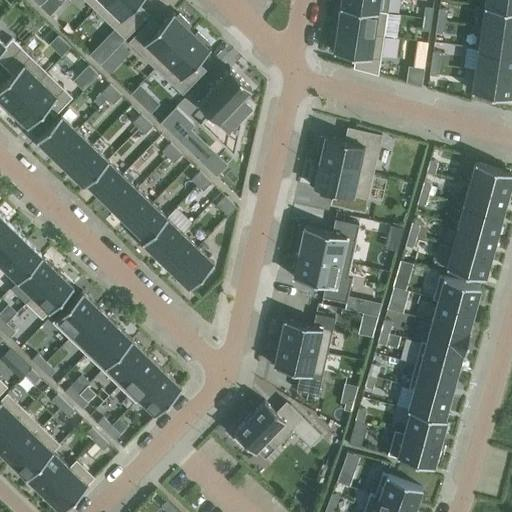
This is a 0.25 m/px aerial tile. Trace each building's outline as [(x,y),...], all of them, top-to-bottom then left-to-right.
[(85,0),(94,9),(103,0),(85,0)] [(103,0),(94,9),(124,38),(145,17),(134,6),(139,0),(103,0)] [(340,0),(339,5),(387,12),(377,10),(378,0),(340,0)] [(511,0),(484,0),(484,5),(511,9),(511,0)] [(383,35),(387,12),(339,5),(336,28),(383,35)] [(481,26),(511,30),(511,9),(484,5),(481,26)] [(423,18),(431,19),(433,7),(425,6),(423,18)] [(437,20),(445,21),(447,9),(439,8),(437,20)] [(155,67),(191,30),(187,27),(190,24),(179,13),(176,16),(173,13),(174,12),(173,11),(157,28),(148,20),(127,41),(155,67)] [(429,31),(431,19),(423,18),(421,30),(429,31)] [(443,33),(445,21),(437,20),(435,32),(443,33)] [(511,30),(481,26),(478,48),(511,52),(511,30)] [(378,74),(383,35),(336,28),(336,31),(332,30),(330,47),(333,48),(333,51),(355,55),(353,67),(378,74)] [(194,34),(191,30),(155,67),(183,93),(203,72),(195,64),(210,47),(210,46),(209,47),(206,45),(208,42),(197,31),(194,34)] [(0,62),(3,65),(21,47),(12,38),(5,45),(0,39),(0,62)] [(46,71),(21,47),(3,65),(12,74),(0,85),(0,104),(6,110),(8,108),(10,109),(46,71)] [(511,52),(478,48),(474,69),(511,74),(511,52)] [(431,63),(439,64),(441,52),(432,51),(431,63)] [(437,76),(439,64),(431,63),(429,75),(437,76)] [(251,88),(230,68),(196,102),(218,123),(228,133),(235,125),(251,109),(241,99),(251,88)] [(511,97),(511,92),(511,74),(474,69),(471,91),(511,97)] [(72,96),(46,71),(10,109),(12,111),(9,114),(22,126),(24,123),(27,126),(46,106),(54,115),(72,96)] [(107,98),(115,89),(110,84),(101,92),(107,98)] [(121,95),(115,89),(107,98),(113,104),(121,95)] [(197,159),(209,146),(190,127),(194,123),(176,106),(160,122),(197,159)] [(36,139),(51,155),(76,129),(60,114),(36,139)] [(138,128),(146,119),(141,114),(132,122),(138,128)] [(152,125),(146,119),(138,128),(144,134),(152,125)] [(318,161),(373,173),(381,134),(354,128),(351,141),(324,135),(324,136),(320,135),(317,151),(320,152),(318,161)] [(51,155),(67,169),(91,144),(76,129),(51,155)] [(167,156),(176,148),(170,142),(162,151),(167,156)] [(91,144),(67,169),(82,184),(107,158),(91,144)] [(182,153),(176,148),(167,156),(173,162),(182,153)] [(86,183),(100,196),(122,173),(107,158),(82,184),(83,185),(86,183)] [(426,171),(434,173),(438,161),(430,159),(426,171)] [(364,211),(373,173),(318,161),(316,170),(312,169),(309,184),(313,185),(313,186),(340,192),(337,206),(364,211)] [(469,183),(508,193),(511,177),(511,171),(475,161),(469,183)] [(199,183),(205,176),(199,170),(193,177),(199,183)] [(122,173),(100,196),(115,211),(137,188),(122,173)] [(211,182),(205,176),(199,183),(204,188),(211,182)] [(0,177),(0,196),(10,187),(0,177)] [(424,180),(420,192),(428,194),(432,182),(424,180)] [(502,214),(508,193),(469,183),(463,203),(502,214)] [(88,205),(96,197),(85,188),(70,205),(112,243),(120,234),(88,205)] [(137,188),(115,211),(130,225),(152,202),(137,188)] [(428,194),(420,192),(417,203),(425,206),(428,194)] [(222,209),(230,201),(225,195),(216,204),(222,209)] [(17,217),(26,201),(18,197),(9,213),(17,217)] [(236,206),(230,201),(222,209),(228,215),(236,206)] [(152,202),(130,225),(144,239),(141,241),(143,243),(168,217),(152,202)] [(496,235),(502,214),(463,203),(457,224),(496,235)] [(0,235),(10,225),(0,214),(0,235)] [(168,217),(143,243),(158,258),(183,232),(168,217)] [(304,227),(299,251),(350,262),(359,224),(335,218),(332,231),(304,225),(303,227),(304,227)] [(412,221),(408,233),(416,235),(420,224),(412,221)] [(49,223),(34,237),(99,304),(113,291),(49,223)] [(491,256),(496,235),(457,224),(452,245),(491,256)] [(0,235),(0,264),(1,266),(26,240),(10,225),(0,235)] [(183,232),(158,258),(173,272),(198,247),(183,232)] [(416,235),(408,233),(405,245),(413,247),(416,235)] [(42,255),(26,240),(1,266),(17,281),(42,255)] [(485,277),(491,256),(452,245),(445,267),(485,277)] [(198,247),(173,272),(189,287),(214,262),(198,247)] [(350,262),(299,251),(298,253),(296,252),(292,268),(295,268),(293,274),(292,276),(325,283),(322,296),(346,302),(347,295),(352,277),(347,276),(350,262)] [(42,255),(17,281),(32,295),(57,269),(42,255)] [(57,269),(32,295),(25,302),(42,318),(73,286),(57,269)] [(432,297),(437,298),(474,308),(480,286),(439,274),(432,297)] [(52,321),(69,338),(99,307),(82,290),(52,321)] [(346,302),(345,308),(378,316),(381,303),(347,295),(346,302)] [(210,326),(225,304),(213,296),(198,319),(210,326)] [(474,308),(437,298),(431,320),(468,330),(474,308)] [(69,338),(85,353),(115,323),(99,307),(69,338)] [(283,318),(278,341),(327,352),(335,317),(315,313),(313,324),(283,318)] [(384,318),(380,330),(389,332),(392,321),(384,318)] [(431,320),(425,342),(462,352),(464,353),(470,331),(468,330),(431,320)] [(6,323),(0,329),(9,337),(15,331),(6,323)] [(115,323),(85,353),(102,369),(131,338),(115,323)] [(389,332),(380,330),(377,342),(385,344),(389,332)] [(131,338),(102,369),(118,385),(148,354),(131,338)] [(327,352),(278,341),(277,349),(273,348),(271,361),(274,362),(273,365),(300,371),(296,389),(317,394),(327,352)] [(415,363),(456,374),(462,352),(425,342),(421,341),(415,363)] [(31,359),(40,367),(46,361),(37,353),(31,359)] [(148,354),(118,385),(135,402),(138,398),(165,371),(148,354)] [(21,377),(30,368),(20,358),(11,367),(21,377)] [(46,361),(40,367),(49,376),(54,370),(46,361)] [(371,362),(368,374),(376,376),(379,365),(371,362)] [(409,385),(413,386),(450,396),(456,374),(415,363),(409,385)] [(25,374),(34,382),(39,376),(31,368),(25,374)] [(165,371),(138,398),(155,414),(181,387),(165,371)] [(376,376),(368,374),(364,386),(372,388),(376,376)] [(64,391),(73,399),(79,393),(70,385),(64,391)] [(450,396),(413,386),(407,408),(410,409),(444,418),(450,396)] [(0,434),(25,409),(7,392),(0,398),(0,434)] [(60,408),(65,402),(57,393),(51,399),(60,408)] [(79,393),(73,399),(82,408),(87,402),(79,393)] [(234,430),(234,431),(254,451),(255,450),(265,439),(274,447),(285,437),(293,429),(309,445),(320,433),(304,417),(289,403),(279,414),(264,399),(263,400),(264,401),(235,430),(234,430)] [(74,410),(65,402),(60,408),(68,416),(74,410)] [(363,421),(366,410),(358,407),(355,419),(363,421)] [(0,451),(9,460),(42,426),(25,409),(0,434),(0,451)] [(410,409),(403,432),(440,442),(446,419),(444,418),(410,409)] [(97,422),(106,431),(111,425),(103,416),(97,422)] [(111,425),(106,431),(114,439),(120,433),(111,425)] [(59,443),(42,426),(9,460),(26,477),(59,443)] [(86,433),(94,441),(100,435),(91,427),(86,433)] [(440,442),(403,432),(394,430),(387,454),(433,466),(440,442)] [(100,435),(94,441),(103,449),(109,443),(100,435)] [(60,443),(59,443),(26,477),(43,494),(76,459),(69,466),(53,450),(60,443)] [(94,477),(76,459),(43,494),(61,511),(94,477)] [(373,495),(414,510),(422,487),(382,472),(373,495)] [(331,492),(327,504),(335,506),(339,495),(331,492)] [(414,510),(373,495),(369,494),(361,511),(415,511),(416,511),(414,510)] [(167,511),(171,511),(175,508),(166,499),(161,505),(167,511)]
